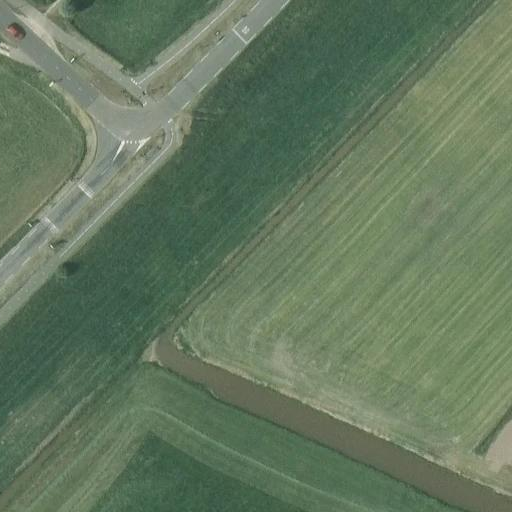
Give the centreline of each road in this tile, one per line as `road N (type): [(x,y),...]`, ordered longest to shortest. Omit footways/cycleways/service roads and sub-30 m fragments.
road 1 (unclassified): [(0,275),(99,175),(121,149),(127,125)]
road 2 (tertiary): [(127,125),(160,114),(271,0)]
road 3 (tertiary): [(127,125),(24,40)]
